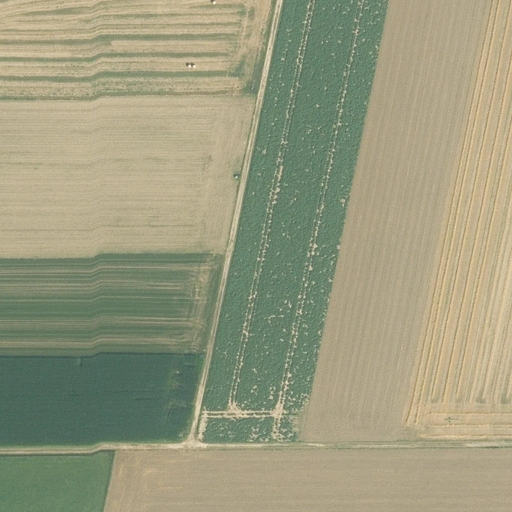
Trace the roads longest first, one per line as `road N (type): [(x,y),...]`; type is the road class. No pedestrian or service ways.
road 1 (track): [(0,450),(511,447)]
road 2 (track): [(280,0),(193,449)]
